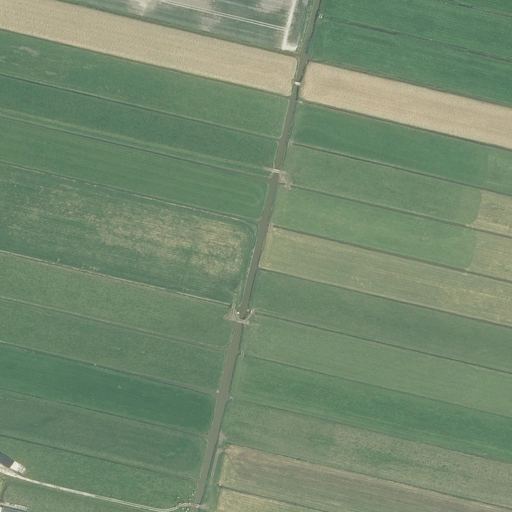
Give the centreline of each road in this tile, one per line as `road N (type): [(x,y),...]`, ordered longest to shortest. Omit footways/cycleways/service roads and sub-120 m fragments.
road 1 (track): [(0,289),(62,272),(231,318),(233,305)]
road 2 (track): [(0,237),(187,280),(233,305)]
road 3 (track): [(0,465),(22,478),(161,510),(203,507)]
